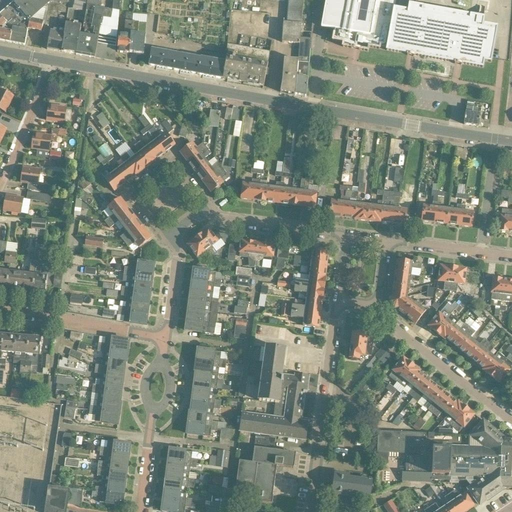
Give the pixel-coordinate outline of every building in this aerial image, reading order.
[(31,20),(32,20),(43,21),(43,26),(45,26),(49,4),(50,2),(56,3),(53,0),(16,0),(13,3),(21,11),(17,15),(23,21),(29,23),(29,21),(31,20)] [(70,0),(69,5),(69,4),(68,14),(67,19),(73,19),(74,10),(79,11),(77,21),(83,22),(85,22),(87,7),(100,9),(101,0),(70,0)] [(120,1),(120,0),(111,0),(111,1),(114,1),(113,11),(119,11),(120,1)] [(283,23),(281,43),(299,45),(300,45),(300,39),(303,0),(289,0),(287,23),(283,23)] [(325,0),(324,11),(324,12),(321,28),(327,29),(330,29),(334,30),(332,41),(343,43),(342,47),(355,50),(360,51),(368,52),(368,48),(379,50),(379,48),(387,49),(386,51),(388,52),(395,9),(396,0),(325,0)] [(60,3),(60,4),(56,3),(50,2),(49,4),(45,26),(51,27),(47,50),(61,53),(65,29),(56,28),(58,12),(68,14),(69,4),(60,3)] [(28,27),(29,23),(23,21),(17,15),(21,11),(13,3),(0,14),(0,41),(10,44),(13,27),(15,28),(16,26),(17,26),(17,24),(25,26),(28,27)] [(398,10),(395,9),(388,52),(407,55),(407,56),(410,56),(414,57),(414,56),(454,63),(454,64),(457,65),(462,66),(462,65),(483,68),(484,62),(491,63),(491,59),(497,27),(483,25),(482,25),(477,24),(478,17),(470,16),(423,8),(423,7),(415,6),(414,13),(409,12),(408,12),(398,10)] [(100,9),(87,7),(85,22),(83,22),(81,35),(80,35),(76,56),(95,59),(104,10),(100,9)] [(119,11),(113,11),(104,10),(95,59),(115,63),(116,53),(119,11)] [(130,54),(133,23),(132,23),(133,14),(126,13),(124,35),(119,34),(117,53),(129,54),(130,54)] [(43,21),(32,20),(31,20),(29,21),(29,23),(28,27),(25,26),(17,24),(17,26),(16,26),(15,28),(13,27),(10,44),(25,46),(28,29),(42,31),(43,26),(43,21)] [(69,54),(74,22),(70,21),(69,25),(66,24),(65,29),(61,53),(69,54)] [(76,56),(80,35),(81,27),(78,26),(78,23),(74,22),(69,54),(76,56)] [(133,23),(130,54),(143,57),(145,36),(146,24),(133,23)] [(306,98),(310,46),(311,39),(300,39),(300,45),(299,45),(298,61),(295,96),(306,98)] [(223,79),(227,79),(264,86),(270,53),(227,45),(225,58),(227,58),(226,63),(223,79)] [(150,56),(149,66),(155,67),(167,70),(173,71),(176,55),(170,54),(171,52),(157,49),(157,51),(152,50),(150,56)] [(176,55),(173,71),(178,72),(191,74),(198,75),(201,59),(195,58),(195,56),(182,54),(181,56),(176,55)] [(223,79),(226,63),(201,58),(201,59),(198,75),(222,80),(223,79)] [(298,61),(284,60),(282,83),(280,93),(295,96),(298,61)] [(73,96),(79,97),(79,100),(85,101),(87,91),(80,90),(74,89),(73,96)] [(13,97),(0,90),(0,110),(5,113),(13,97)] [(64,123),(66,110),(66,109),(48,106),(46,122),(64,124),(64,123)] [(481,109),(478,109),(466,107),(464,125),(478,128),(481,109)] [(208,127),(218,128),(220,113),(210,111),(208,127)] [(143,116),(139,119),(143,124),(144,126),(148,122),(143,116)] [(104,118),(99,122),(98,123),(103,129),(110,125),(104,118)] [(161,124),(169,134),(173,130),(167,122),(166,120),(161,124)] [(235,122),(233,137),(239,138),(242,123),(235,122)] [(182,125),(179,137),(185,139),(188,127),(182,125)] [(153,129),(150,126),(146,129),(148,132),(152,137),(165,154),(175,146),(165,133),(160,136),(154,128),(153,129)] [(52,137),(43,136),(33,134),(31,150),(37,150),(36,158),(49,159),(50,152),(52,137)] [(165,154),(152,137),(149,140),(152,144),(145,148),(155,161),(165,154)] [(155,162),(155,161),(145,148),(145,149),(140,142),(136,145),(134,146),(139,153),(135,156),(145,170),(155,162)] [(187,163),(207,149),(203,144),(197,148),(193,143),(180,154),(187,163)] [(104,145),(98,150),(106,159),(112,154),(104,145)] [(195,173),(208,163),(205,159),(211,154),(207,149),(187,163),(195,173)] [(145,170),(135,156),(131,159),(126,153),(120,157),(125,164),(124,164),(134,177),(134,178),(145,170)] [(100,164),(101,163),(105,160),(101,155),(96,159),(100,164)] [(203,183),(222,168),(218,163),(211,168),(208,163),(195,173),(203,183)] [(134,177),(124,164),(118,169),(116,165),(111,168),(124,185),(134,177)] [(41,171),(32,169),(23,168),(20,183),(28,184),(27,191),(37,192),(38,186),(39,186),(41,171)] [(114,192),(124,185),(111,168),(109,170),(112,174),(105,180),(114,192)] [(222,168),(203,183),(210,193),(224,183),(220,178),(226,173),(222,168)] [(395,169),(393,183),(401,184),(403,170),(395,169)] [(325,198),(327,178),(321,177),(318,197),(325,198)] [(87,180),(82,183),(80,185),(84,190),(91,185),(87,180)] [(253,201),(256,180),(252,180),(252,184),(243,183),(241,200),(253,201)] [(265,203),(267,187),(260,186),(260,181),(256,180),(253,201),(265,203)] [(306,181),(306,180),(302,180),(300,191),(292,190),(290,206),(302,207),(305,187),(305,181),(306,181)] [(278,204),(280,184),(276,183),(276,188),(267,187),(265,203),(278,204)] [(290,206),(292,190),(284,189),(284,184),(280,184),(278,204),(290,206)] [(305,187),(302,207),(315,209),(317,193),(308,192),(309,187),(305,187)] [(345,197),(342,218),(354,220),(354,221),(357,199),(358,193),(358,189),(353,188),(346,187),(345,192),(345,197)] [(81,190),(79,199),(85,204),(87,194),(81,190)] [(396,197),(396,193),(390,193),(384,192),(383,196),(382,202),(380,223),(392,225),(395,203),(396,197)] [(38,194),(27,193),(26,200),(37,202),(38,194)] [(48,196),(38,194),(37,202),(47,203),(48,196)] [(24,199),(15,198),(6,196),(3,211),(11,213),(17,214),(21,215),(24,199)] [(330,211),(329,217),(342,218),(345,197),(341,197),(340,202),(331,201),(331,207),(330,211)] [(108,219),(104,222),(107,225),(128,209),(120,199),(112,205),(108,208),(113,215),(108,219)] [(362,200),(357,199),(354,221),(367,222),(369,205),(361,204),(362,200)] [(380,223),(382,202),(378,202),(378,206),(369,205),(367,222),(380,224),(380,223)] [(434,224),(436,203),(433,202),(432,207),(423,206),(421,222),(434,224)] [(398,209),(399,204),(395,203),(392,225),(405,226),(407,210),(398,209)] [(446,225),(448,209),(440,208),(441,203),(436,203),(434,224),(446,225)] [(459,227),(461,206),(457,206),(457,210),(448,209),(446,225),(459,227)] [(461,206),(459,227),(471,228),(473,213),(465,212),(465,207),(461,206)] [(123,228),(136,219),(128,209),(107,225),(110,229),(118,222),(123,228)] [(509,233),(511,212),(511,211),(502,210),(501,216),(499,232),(509,233)] [(31,230),(46,231),(46,220),(32,219),(31,230)] [(124,243),(143,229),(136,219),(123,228),(127,232),(120,238),(124,243)] [(143,229),(124,243),(128,248),(135,243),(139,248),(143,245),(151,239),(143,229)] [(198,238),(213,257),(217,254),(212,247),(218,242),(208,230),(198,238)] [(85,246),(103,249),(104,240),(86,237),(85,246)] [(209,260),(213,257),(198,238),(187,246),(197,258),(203,253),(209,260)] [(255,262),(258,244),(241,241),(239,255),(240,255),(240,257),(249,258),(253,262),(255,262)] [(5,253),(6,243),(0,242),(0,254),(5,255),(4,264),(10,265),(11,254),(5,253)] [(258,244),(255,262),(257,262),(263,260),(271,261),(272,261),(272,259),(273,256),(274,246),(258,244)] [(228,261),(235,262),(236,246),(230,246),(228,261)] [(277,259),(285,260),(288,260),(290,247),(279,246),(277,259)] [(307,263),(326,265),(328,252),(313,250),(313,248),(309,247),(307,263)] [(32,293),(37,257),(31,256),(29,274),(21,273),(19,291),(32,293)] [(37,257),(32,293),(45,294),(46,286),(53,287),(53,288),(60,289),(62,275),(62,271),(41,268),(43,258),(37,257)] [(284,269),(285,260),(277,259),(276,271),(282,272),(282,269),(284,269)] [(395,274),(394,279),(410,281),(419,282),(420,277),(411,276),(412,269),(421,270),(421,265),(412,263),(397,261),(395,274)] [(124,272),(152,275),(154,265),(132,262),(131,269),(125,268),(124,272)] [(307,263),(305,263),(305,266),(310,267),(309,275),(325,277),(326,265),(307,263)] [(440,266),(439,276),(438,282),(444,283),(443,291),(450,292),(453,268),(440,266)] [(86,268),(85,275),(96,276),(97,269),(86,268)] [(237,276),(250,278),(252,271),(237,268),(236,276),(237,276)] [(466,270),(453,268),(450,292),(456,293),(457,285),(464,286),(466,270)] [(0,288),(6,289),(8,271),(0,270),(0,288)] [(192,280),(221,284),(221,280),(215,279),(216,273),(202,271),(193,270),(192,280)] [(19,291),(21,273),(8,271),(6,289),(19,291)] [(151,286),(152,275),(124,272),(123,276),(129,277),(129,283),(151,286)] [(326,278),(325,277),(309,275),(308,282),(296,280),(295,286),(324,290),(326,278)] [(237,276),(236,287),(249,288),(250,284),(250,278),(241,277),(237,276)] [(390,299),(390,304),(391,305),(407,298),(408,289),(409,289),(410,281),(394,279),(394,280),(394,286),(392,298),(390,299)] [(501,302),(504,280),(493,279),(491,294),(492,294),(490,306),(496,307),(494,317),(499,317),(499,312),(500,312),(500,306),(501,302)] [(191,290),(213,293),(214,288),(220,289),(221,284),(192,280),(191,290)] [(511,303),(511,299),(511,281),(504,280),(501,302),(511,303)] [(150,296),(151,286),(129,283),(128,288),(122,287),(121,292),(150,296)] [(322,304),(324,290),(295,286),(294,293),(307,294),(306,301),(321,303),(321,304),(322,304)] [(191,290),(189,301),(218,304),(218,300),(212,299),(213,293),(191,290)] [(148,306),(150,296),(121,292),(121,296),(127,297),(126,303),(148,306)] [(264,308),(266,296),(260,295),(258,307),(264,308)] [(83,297),(71,296),(70,304),(82,305),(83,297)] [(458,306),(454,311),(459,314),(470,300),(471,300),(466,296),(458,306)] [(391,305),(391,307),(394,309),(396,309),(405,316),(415,304),(407,298),(391,305)] [(415,304),(405,316),(416,324),(426,312),(420,307),(422,304),(418,300),(415,304)] [(216,315),(218,304),(189,301),(188,311),(216,315)] [(320,315),(321,304),(321,303),(306,301),(305,307),(292,306),(292,311),(320,315)] [(119,307),(118,312),(147,316),(148,306),(126,303),(120,302),(120,307),(119,307)] [(451,315),(454,311),(458,306),(455,303),(451,307),(448,304),(440,314),(439,313),(428,327),(436,334),(451,315)] [(473,305),(469,309),(478,318),(483,314),(474,305),(473,305)] [(147,316),(118,312),(115,312),(115,311),(104,310),(103,317),(114,319),(114,315),(124,317),(123,323),(130,324),(146,326),(147,316)] [(216,320),(216,315),(188,311),(187,321),(215,325),(216,320)] [(318,329),(320,315),(292,311),(291,318),(304,319),(303,327),(318,329)] [(445,341),(446,340),(460,322),(459,321),(451,315),(436,334),(445,341)] [(236,320),(235,326),(246,328),(247,321),(236,320)] [(187,321),(185,331),(199,333),(201,333),(203,334),(214,335),(215,325),(187,321)] [(455,347),(470,328),(465,324),(464,325),(460,322),(446,340),(455,347)] [(474,323),(470,328),(475,332),(479,327),(474,323)] [(244,340),(246,328),(235,326),(233,339),(244,340)] [(464,355),(475,342),(470,338),(475,332),(470,328),(455,347),(464,355)] [(83,335),(71,333),(70,340),(81,342),(83,335)] [(350,346),(372,348),(374,337),(367,336),(368,335),(352,333),(350,346)] [(14,354),(15,336),(2,335),(1,353),(14,354)] [(14,354),(13,364),(21,364),(21,361),(26,362),(27,355),(29,337),(15,336),(14,354)] [(26,362),(25,373),(31,374),(31,366),(37,367),(38,356),(40,356),(42,339),(29,337),(27,355),(26,362)] [(98,348),(127,352),(129,341),(112,339),(105,338),(104,344),(99,344),(98,348)] [(474,362),(489,343),(484,340),(480,345),(475,342),(464,355),(474,362)] [(483,370),(494,357),(490,354),(494,348),(489,343),(474,362),(483,370)] [(350,346),(349,358),(358,360),(360,360),(360,355),(367,356),(371,356),(372,348),(350,346)] [(126,363),(127,352),(98,348),(98,352),(103,353),(103,358),(103,360),(126,363)] [(295,378),(281,376),(284,351),(265,348),(263,366),(255,365),(254,377),(261,378),(260,387),(258,402),(275,404),(273,417),(242,413),(239,432),(251,433),(305,440),(307,423),(299,422),(303,394),(307,394),(307,393),(306,393),(308,377),(295,375),(295,378)] [(379,361),(386,353),(381,349),(366,368),(371,371),(379,361)] [(69,356),(80,360),(83,355),(71,350),(69,356)] [(196,361),(226,365),(226,361),(220,360),(221,353),(198,350),(196,361)] [(386,353),(379,361),(384,364),(392,355),(387,351),(386,353)] [(491,378),(506,359),(498,353),(495,357),(494,357),(483,370),(482,371),(491,378)] [(41,369),(49,370),(50,356),(42,356),(41,369)] [(397,383),(411,365),(403,358),(388,377),(397,383)] [(511,364),(506,359),(491,378),(499,384),(510,371),(509,371),(511,367),(511,364)] [(126,363),(103,360),(102,366),(96,365),(95,370),(123,373),(125,363),(126,363)] [(225,369),(226,365),(196,361),(195,372),(196,372),(196,371),(218,374),(219,369),(225,369)] [(409,385),(419,373),(420,372),(411,365),(397,383),(404,389),(408,384),(409,385)] [(122,384),(123,373),(95,370),(95,374),(101,375),(100,381),(122,384)] [(217,381),(218,374),(196,371),(196,372),(194,382),(223,386),(223,382),(217,381)] [(413,399),(428,380),(419,373),(409,385),(413,388),(408,395),(413,399)] [(428,400),(438,388),(428,380),(413,399),(415,400),(418,403),(423,397),(428,400)] [(121,394),(122,384),(100,381),(99,386),(93,385),(93,390),(121,394)] [(222,390),(223,386),(194,382),(193,392),(215,395),(216,390),(222,390)] [(360,398),(368,389),(363,385),(355,394),(360,398)] [(432,414),(447,396),(438,388),(428,400),(423,406),(429,411),(432,414)] [(19,399),(20,394),(21,390),(12,389),(10,398),(19,399)] [(119,404),(121,394),(93,390),(92,394),(98,395),(97,401),(120,404),(119,404)] [(215,401),(215,395),(193,392),(192,403),(220,407),(221,401),(215,401)] [(447,415),(456,403),(447,396),(432,414),(437,418),(442,412),(447,415)] [(119,415),(120,404),(97,401),(96,407),(90,407),(90,411),(119,415)] [(451,427),(466,409),(457,402),(456,403),(447,415),(447,416),(443,421),(451,427)] [(220,410),(220,407),(192,403),(190,413),(189,413),(189,414),(213,417),(213,409),(220,410)] [(74,420),(76,409),(66,408),(64,418),(74,420)] [(466,409),(451,427),(459,433),(463,428),(464,429),(474,416),(466,409)] [(117,426),(119,415),(90,411),(89,415),(95,416),(94,423),(117,426)] [(387,422),(402,427),(405,417),(391,412),(387,422)] [(188,424),(217,428),(218,423),(212,422),(213,417),(189,414),(188,424)] [(420,418),(412,428),(416,432),(419,431),(426,423),(420,418)] [(445,435),(439,434),(439,435),(378,432),(377,453),(378,453),(377,466),(378,466),(382,466),(385,466),(388,464),(388,453),(407,454),(406,474),(402,474),(402,482),(431,483),(431,481),(450,482),(450,484),(458,484),(459,481),(465,482),(469,487),(467,489),(479,506),(502,489),(511,489),(511,441),(504,441),(483,422),(471,436),(451,435),(445,435)] [(211,431),(217,431),(217,428),(188,424),(187,435),(204,437),(210,437),(211,431)] [(226,429),(221,428),(221,432),(220,438),(232,440),(233,430),(226,429)] [(249,445),(251,433),(239,432),(239,433),(240,433),(239,443),(249,445)] [(69,446),(72,434),(67,433),(63,444),(69,446)] [(275,439),(256,437),(252,463),(239,461),(235,491),(252,494),(251,502),(272,505),(273,497),(276,471),(281,472),(282,467),(293,469),(296,454),(284,452),(285,452),(283,452),(273,451),(275,439)] [(100,451),(129,455),(130,445),(113,443),(107,442),(107,448),(100,447),(100,451)] [(170,450),(168,460),(197,464),(197,460),(191,459),(192,453),(186,452),(185,452),(184,452),(170,450)] [(100,451),(99,456),(106,457),(105,463),(127,465),(129,455),(100,451)] [(227,469),(229,452),(217,451),(216,468),(227,469)] [(80,461),(66,459),(64,467),(78,469),(80,461)] [(196,469),(197,464),(168,460),(167,470),(189,473),(190,468),(196,469)] [(126,476),(127,465),(105,463),(99,462),(97,472),(126,476)] [(189,479),(189,473),(167,470),(166,481),(194,484),(195,480),(189,479)] [(125,486),(126,476),(97,472),(97,476),(103,477),(102,483),(125,486)] [(372,482),(349,479),(349,476),(337,475),(337,480),(332,479),(330,490),(335,491),(335,496),(347,497),(347,496),(369,499),(372,482)] [(49,489),(69,492),(70,485),(60,483),(61,477),(51,476),(49,489)] [(222,486),(223,479),(223,478),(213,477),(212,485),(222,486)] [(194,488),(194,484),(166,481),(164,491),(187,494),(187,488),(194,488)] [(123,496),(125,486),(102,483),(102,488),(95,487),(95,492),(123,496)] [(222,488),(210,486),(209,493),(221,495),(222,488)] [(434,495),(429,488),(424,492),(428,498),(434,495)] [(65,511),(69,492),(49,489),(45,511),(65,511)] [(68,505),(75,506),(77,490),(70,489),(68,505)] [(450,494),(461,511),(466,511),(474,507),(465,493),(460,497),(455,490),(450,494)] [(95,492),(92,491),(92,497),(96,497),(96,496),(100,497),(99,503),(106,504),(122,506),(123,496),(95,492)] [(186,499),(187,494),(164,491),(163,501),(192,505),(192,500),(186,499)] [(446,511),(461,511),(450,494),(444,498),(448,504),(444,507),(446,511)] [(191,509),(192,505),(163,501),(162,511),(166,511),(184,511),(185,508),(191,509)] [(398,511),(391,501),(383,506),(387,511),(398,511)]
